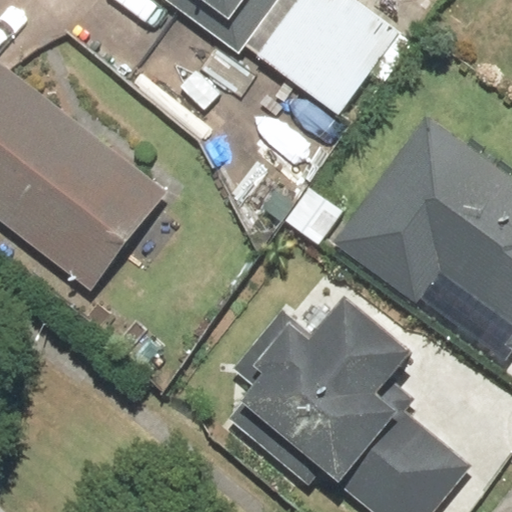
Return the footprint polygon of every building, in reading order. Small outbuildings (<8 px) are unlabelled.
[(282,0),(286,2),(287,0),(165,0),(223,40),(251,0),(282,0)] [(301,0),(257,64),(341,124),(401,39),(345,0),(301,0)] [(0,75),(0,227),(92,292),(164,191),(0,75)] [(511,183),(424,119),(327,251),(414,314),(437,283),(510,336),(498,353),(511,363),(511,183)] [(319,254),(348,214),(311,187),(282,226),(319,254)] [(321,344),(281,314),(236,376),(258,392),(236,422),(359,511),(441,511),(470,473),(399,421),(413,401),(394,387),(411,364),(343,315),(321,344)]
